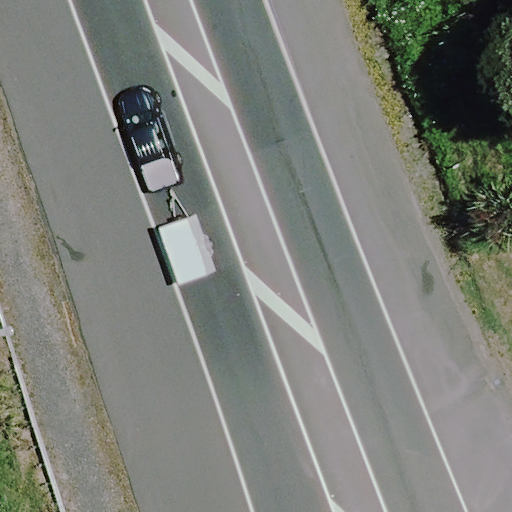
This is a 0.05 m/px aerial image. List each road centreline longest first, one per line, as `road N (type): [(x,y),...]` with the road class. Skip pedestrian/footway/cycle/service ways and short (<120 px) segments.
road 1 (trunk): [(214,0),(426,511)]
road 2 (trunk): [(283,511),(160,140),(124,0)]
